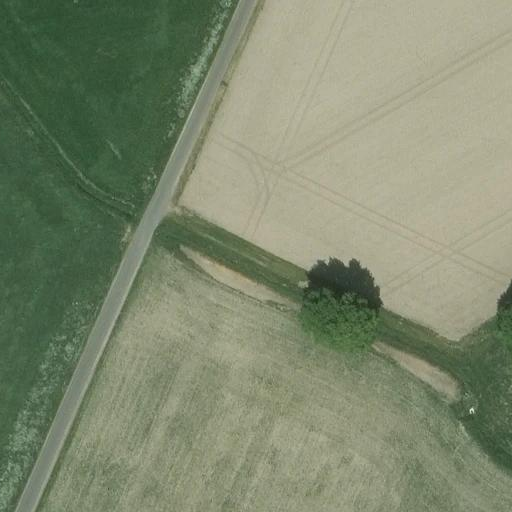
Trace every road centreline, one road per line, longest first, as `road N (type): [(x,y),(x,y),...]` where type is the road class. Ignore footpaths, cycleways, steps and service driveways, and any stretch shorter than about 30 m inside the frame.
road 1 (unclassified): [(26,511),(247,0)]
road 2 (track): [(158,206),(434,339),(469,340),(511,321)]
